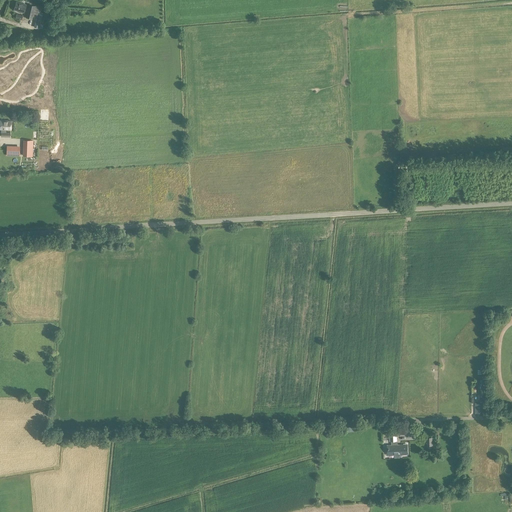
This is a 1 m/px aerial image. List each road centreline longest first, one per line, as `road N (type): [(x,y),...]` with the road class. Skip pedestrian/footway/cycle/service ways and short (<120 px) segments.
road 1 (unclassified): [(0,235),(511,203)]
road 2 (track): [(308,21),(511,3)]
